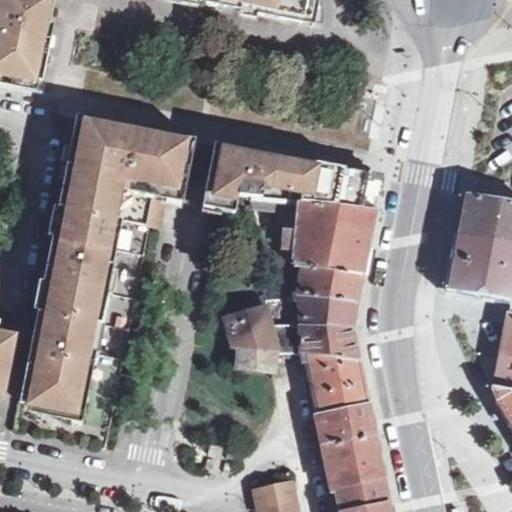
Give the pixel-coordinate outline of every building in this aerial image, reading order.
[(56,0),(6,0),(1,27),(0,30),(0,74),(30,80),(31,76),(46,79),(58,20),(53,19),(56,0)] [(210,0),(305,18),(308,0),(210,0)] [(57,223),(22,397),(87,408),(124,216),(160,222),(162,216),(166,217),(170,196),(176,185),(190,187),(200,137),(79,113),(73,146),(57,223)] [(385,173),(217,139),(209,188),(220,189),(223,206),(240,208),(241,190),(285,196),(377,206),(385,173)] [(364,274),(377,206),(285,196),(275,259),(299,263),(364,274)] [(511,208),(470,200),(461,244),(511,253),(511,208)] [(511,253),(461,244),(452,292),(511,303),(511,253)] [(295,295),(268,290),(272,302),(230,313),(238,341),(305,348),(295,318),(355,326),(364,274),(299,263),(295,295)] [(355,326),(295,318),(305,348),(359,355),(355,326)] [(511,327),(508,328),(505,345),(502,362),(511,363),(511,327)] [(0,391),(3,392),(14,333),(0,329),(0,391)] [(359,355),(305,348),(309,357),(317,357),(326,410),(370,400),(359,355)] [(511,363),(502,362),(496,397),(511,399),(511,363)] [(511,399),(496,397),(511,423),(511,399)] [(370,400),(326,410),(333,441),(376,432),(370,400)] [(333,441),(324,443),(328,459),(335,457),(339,475),(332,476),(334,487),(341,486),(387,477),(376,432),(333,441)] [(387,477),(341,486),(345,509),(391,501),(387,477)] [(304,511),(297,479),(259,487),(264,511),(304,511)] [(393,511),(391,501),(345,509),(345,511),(393,511)]
